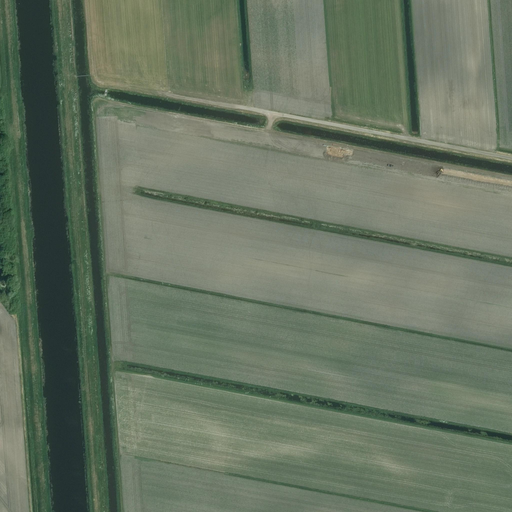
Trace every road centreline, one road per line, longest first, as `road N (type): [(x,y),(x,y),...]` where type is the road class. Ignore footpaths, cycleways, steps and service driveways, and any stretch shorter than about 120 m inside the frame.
road 1 (track): [(96,511),(67,78)]
road 2 (unclassified): [(511,158),(236,107)]
road 3 (track): [(236,107),(101,85),(90,76)]
